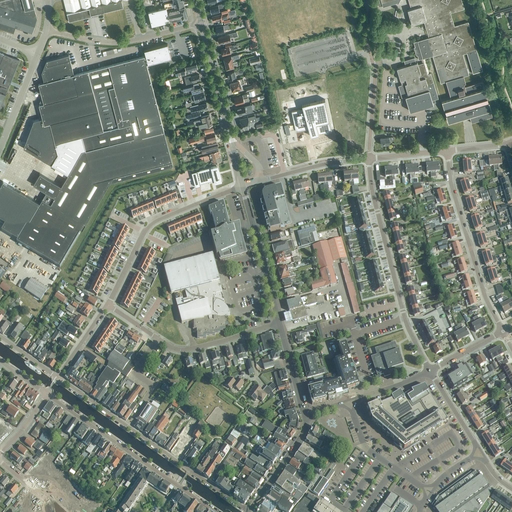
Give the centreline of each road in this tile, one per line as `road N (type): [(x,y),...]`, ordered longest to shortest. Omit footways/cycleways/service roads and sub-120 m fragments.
road 1 (residential): [(429,370),(402,311),(368,159)]
road 2 (residential): [(107,304),(149,225),(242,184)]
road 3 (residential): [(502,332),(483,294),(447,151)]
road 4 (secondary): [(242,184),(200,24)]
road 5 (residential): [(368,159),(374,72),(354,0)]
road 6 (residential): [(46,393),(178,485)]
road 7 (unclassified): [(46,31),(112,41),(200,24)]
road 8 (residential): [(248,510),(129,427)]
road 9 (residential): [(303,414),(429,370)]
road 10 (residential): [(242,184),(368,159)]
road 11 (secondary): [(274,304),(242,184)]
